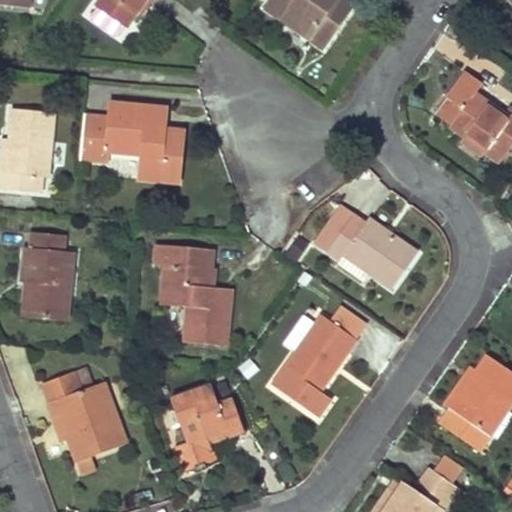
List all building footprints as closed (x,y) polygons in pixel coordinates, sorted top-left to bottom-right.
[(30,0),(0,0),(0,5),(29,8),(30,0)] [(98,0),(94,6),(127,29),(137,15),(145,3),(149,5),(153,0),(98,0)] [(269,0),(264,8),(324,49),(355,4),(348,0),(269,0)] [(467,134),(487,148),(484,153),(499,163),(511,145),(511,113),(508,118),(502,114),(499,116),(493,111),(493,108),(476,95),(483,85),(466,72),(447,99),(434,116),(449,127),(449,128),(464,138),(467,134)] [(79,159),(107,161),(108,151),(143,155),(140,179),(178,182),(183,132),(163,130),(152,129),(154,108),(110,104),(109,119),(83,117),(79,159)] [(165,109),(154,108),(152,129),(163,130),(165,109)] [(499,116),(502,114),(493,108),(493,111),(499,116)] [(53,113),(13,109),(11,128),(10,140),(6,173),(0,172),(0,189),(40,194),(42,178),(47,178),(53,113)] [(484,153),(487,148),(467,134),(464,138),(461,142),(481,157),(484,153)] [(0,172),(6,173),(10,140),(3,139),(0,165),(0,172)] [(327,251),(352,215),(340,207),(315,243),(327,251)] [(364,224),(352,215),(327,251),(340,260),(343,255),(369,273),(392,289),(417,253),(367,219),(364,224)] [(30,318),(66,322),(73,253),(62,252),(64,236),(31,233),(30,249),(25,248),(21,283),(25,283),(36,284),(35,292),(33,291),(30,318)] [(212,250),(155,245),(154,265),(164,266),(160,305),(186,307),(183,343),(226,347),(230,299),(212,298),(213,288),(215,269),(211,269),(212,250)] [(363,283),(369,273),(343,255),(340,260),(336,265),(363,283)] [(36,284),(25,283),(22,317),(30,318),(33,291),(35,292),(36,284)] [(231,290),(213,288),(212,298),(230,299),(231,290)] [(330,322),(356,340),(366,326),(340,308),(330,322)] [(330,322),(317,313),(267,384),(317,419),(331,400),(319,392),(332,374),(328,371),(343,350),(347,353),(356,340),(330,322)] [(332,374),(347,353),(343,350),(328,371),(332,374)] [(459,395),(454,392),(444,405),(450,409),(439,424),(479,451),(490,435),(486,432),(504,406),(508,409),(511,403),(511,372),(486,355),(475,371),(459,395)] [(459,395),(475,371),(470,368),(454,392),(459,395)] [(126,445),(103,383),(92,387),(80,391),(74,372),(43,383),(49,402),(48,403),(53,419),(63,415),(65,422),(62,423),(68,439),(76,463),(91,457),(126,445)] [(209,444),(206,437),(226,431),(228,437),(243,432),(232,399),(217,404),(211,385),(170,399),(186,443),(174,447),(183,472),(194,468),(195,471),(205,467),(204,465),(215,461),(209,444)] [(508,409),(504,406),(486,432),(490,435),(508,409)] [(63,415),(53,419),(59,434),(62,441),(68,439),(62,423),(65,422),(63,415)] [(228,437),(226,431),(206,437),(209,444),(228,437)] [(91,457),(76,463),(81,475),(95,469),(91,457)] [(433,471),(454,486),(463,473),(441,459),(433,471)] [(394,494),(387,490),(372,511),(429,511),(434,505),(439,508),(440,507),(454,486),(433,471),(429,469),(414,490),(402,482),(394,494)] [(394,494),(402,482),(396,478),(387,490),(394,494)] [(450,511),(464,492),(454,486),(440,507),(446,511),(450,511)]
